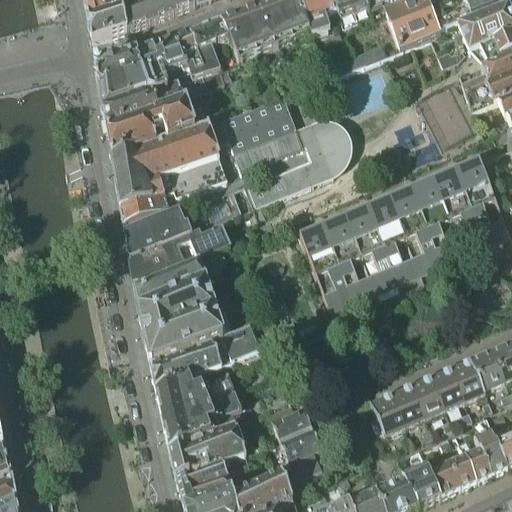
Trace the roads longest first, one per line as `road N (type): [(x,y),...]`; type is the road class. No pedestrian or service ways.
road 1 (residential): [(168,511),(76,64)]
road 2 (residential): [(76,64),(266,0)]
road 3 (residential): [(0,368),(31,511)]
